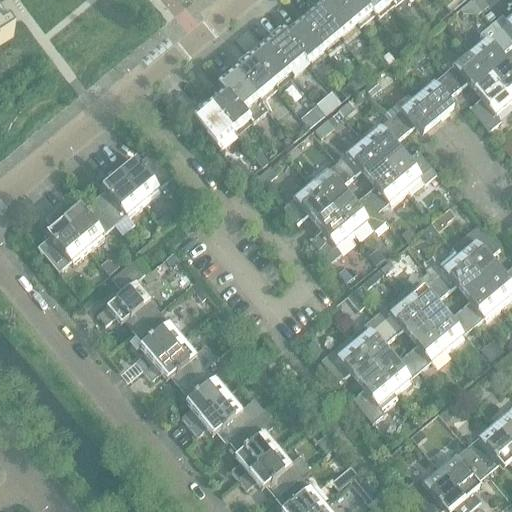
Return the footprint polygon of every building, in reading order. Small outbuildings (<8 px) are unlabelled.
[(322,8),(314,14),(342,47),(358,34),(330,1),(329,0),(324,0),(319,5),(322,8)] [(373,21),(356,0),(330,0),(330,1),(358,34),(373,21)] [(377,24),(392,11),(383,0),(356,0),(373,21),(377,24)] [(406,0),(383,0),(392,11),(406,0)] [(487,11),(479,0),(471,6),(480,17),(487,11)] [(471,6),(472,5),(471,4),(460,13),(463,17),(476,18),(479,16),(471,6)] [(306,21),(298,27),(326,60),(342,47),(314,14),(312,11),(303,18),(306,21)] [(490,29),(489,29),(509,53),(511,49),(511,16),(504,23),(501,19),(490,29)] [(478,44),(466,55),(486,79),(502,65),(499,61),(509,53),(489,29),(482,19),(475,25),(477,28),(474,31),(479,37),(482,41),(480,42),(478,44)] [(0,47),(13,38),(7,30),(5,31),(0,23),(0,47)] [(296,24),(287,31),(290,34),(282,40),(307,70),(310,73),(326,60),(298,27),(296,24)] [(307,70),(282,40),(277,33),(268,41),(271,44),(264,50),(291,83),(307,70)] [(400,39),(394,44),(400,51),(406,46),(400,39)] [(291,83),(264,50),(261,47),(253,54),(255,57),(248,63),(275,96),(291,83)] [(416,50),(410,55),(417,64),(424,58),(416,50)] [(386,55),(381,59),(388,67),(393,63),(386,55)] [(454,69),(442,79),(456,96),(466,88),(468,86),(472,91),(486,79),(466,55),(452,66),(454,69)] [(275,96),(248,63),(245,60),(237,67),(239,70),(232,76),(260,109),(275,96)] [(509,74),(502,65),(486,79),(472,91),(479,99),(494,86),(509,74)] [(265,116),(260,109),(232,76),(229,73),(221,80),(224,83),(216,89),(219,93),(249,129),(265,116)] [(509,74),(494,86),(511,108),(511,76),(511,77),(509,74)] [(356,94),(363,88),(353,76),(346,82),(356,94)] [(429,85),(413,99),(433,123),(450,109),(446,104),(449,103),(456,96),(442,79),(432,88),(429,85)] [(373,86),(365,93),(369,98),(377,91),(373,86)] [(340,96),(346,102),(355,95),(349,88),(340,96)] [(481,102),(470,111),(484,128),(490,135),(501,126),(498,122),(511,110),(493,88),(479,99),(481,102)] [(249,129),(219,93),(211,100),(213,103),(206,109),(233,142),(249,129)] [(396,106),(383,117),(389,124),(403,141),(413,132),(416,130),(420,134),(433,123),(413,99),(399,110),(396,106)] [(344,119),(354,111),(349,105),(340,113),(344,119)] [(233,142),(206,109),(203,106),(195,113),(197,116),(190,122),(218,155),(233,142)] [(322,142),(334,132),(327,124),(314,134),(322,142)] [(375,130),(359,143),(379,168),(398,152),(394,148),(395,147),(403,141),(389,124),(377,133),(375,130)] [(347,158),(336,168),(349,185),(360,176),(364,173),(367,178),(379,168),(359,143),(345,155),(347,158)] [(510,162),(511,160),(511,146),(511,144),(501,152),(510,162)] [(404,160),(398,152),(379,168),(367,178),(364,173),(360,176),(373,192),(377,189),(374,185),(386,175),(389,173),(404,160)] [(389,173),(386,175),(405,199),(407,197),(408,196),(421,185),(425,190),(436,181),(431,174),(416,156),(409,162),(407,164),(404,160),(389,173)] [(157,194),(170,184),(150,159),(131,174),(121,161),(110,169),(145,210),(160,197),(157,194)] [(325,172),(307,187),(326,211),(344,197),(345,196),(342,191),(349,185),(336,168),(328,175),(325,172)] [(130,222),(145,210),(110,169),(102,176),(112,189),(94,205),(115,229),(127,219),(130,222)] [(264,189),(276,178),(270,171),(258,181),(264,189)] [(373,192),(362,201),(376,218),(391,206),(393,209),(405,199),(386,175),(374,185),(377,189),(373,192)] [(297,200),(283,212),(298,230),(309,221),(312,218),(315,221),(326,211),(307,187),(295,197),(297,200)] [(353,208),(344,197),(326,211),(315,221),(312,218),(309,221),(320,235),(324,232),(321,229),(333,219),(336,216),(342,211),(345,215),(353,208)] [(336,216),(333,219),(352,243),(356,240),(357,239),(368,230),(373,236),(384,227),(376,218),(362,201),(353,208),(345,215),(342,211),(336,216)] [(102,240),(115,229),(94,205),(76,220),(65,206),(55,215),(89,256),(105,243),(102,240)] [(430,227),(440,219),(434,211),(424,219),(430,227)] [(75,268),(89,256),(55,215),(46,222),(57,235),(37,251),(58,276),(71,265),(75,268)] [(157,225),(163,232),(172,226),(165,218),(157,225)] [(320,235),(309,243),(329,268),(341,257),(338,254),(352,243),(333,219),(330,221),(321,229),(324,232),(320,235)] [(422,237),(426,241),(431,242),(436,238),(430,231),(422,237)] [(478,232),(452,254),(453,255),(455,258),(475,281),(483,274),(481,271),(488,265),(499,255),(478,232)] [(407,246),(414,241),(409,235),(402,240),(407,246)] [(375,270),(383,263),(376,254),(368,261),(375,270)] [(436,266),(425,275),(426,277),(446,300),(449,298),(455,292),(463,286),(465,289),(475,281),(455,258),(453,255),(437,268),(436,266)] [(177,265),(172,259),(164,266),(169,271),(177,265)] [(108,264),(101,269),(109,279),(120,270),(115,264),(108,264)] [(385,278),(394,271),(390,265),(380,272),(385,278)] [(500,280),(488,265),(481,271),(483,274),(475,281),(465,289),(463,286),(455,292),(468,307),(475,301),(472,297),(482,289),(490,282),(493,286),(500,280)] [(138,285),(145,281),(133,266),(112,284),(123,298),(138,285)] [(163,267),(155,273),(160,280),(168,273),(163,267)] [(490,282),(482,289),(500,313),(501,312),(511,302),(511,271),(500,280),(493,286),(490,282)] [(337,278),(345,288),(355,280),(349,273),(344,272),(337,278)] [(366,293),(383,279),(379,274),(362,288),(366,293)] [(401,298),(400,298),(422,325),(431,318),(428,315),(436,308),(440,305),(445,300),(446,300),(426,277),(425,278),(401,298)] [(151,301),(139,286),(138,285),(123,298),(97,319),(106,330),(119,319),(134,337),(159,317),(148,304),(151,301)] [(202,304),(207,299),(196,285),(190,290),(202,304)] [(461,312),(458,315),(472,332),(475,329),(483,322),(485,325),(500,313),(482,289),(472,297),(475,301),(468,307),(461,312)] [(359,314),(364,309),(353,295),(347,300),(359,314)] [(400,299),(374,320),(393,343),(403,335),(411,329),(414,332),(422,325),(400,298),(400,299)] [(448,323),(436,308),(428,315),(431,318),(422,325),(414,332),(411,329),(403,335),(416,349),(423,343),(420,340),(429,333),(437,326),(440,329),(448,323)] [(224,331),(229,326),(219,313),(213,318),(224,331)] [(437,326),(429,333),(448,356),(462,344),(466,341),(464,338),(465,337),(471,332),(472,332),(458,315),(452,320),(448,323),(440,329),(437,326)] [(172,326),(168,329),(159,317),(134,337),(149,355),(136,366),(144,376),(185,342),(172,326)] [(374,320),(348,342),(369,369),(378,362),(375,358),(383,352),(393,343),(374,320)] [(416,349),(405,358),(419,375),(420,375),(431,366),(433,369),(448,356),(429,333),(420,340),(423,343),(416,349)] [(205,350),(197,356),(185,342),(144,376),(152,385),(165,374),(180,392),(205,371),(215,362),(205,350)] [(348,342),(321,364),(326,371),(339,388),(350,378),(354,375),(359,371),(363,375),(369,369),(348,342)] [(316,359),(322,354),(313,343),(307,348),(316,359)] [(493,344),(486,349),(497,361),(503,356),(493,344)] [(497,361),(486,349),(480,354),(490,367),(497,361)] [(395,367),(383,352),(375,358),(378,362),(369,369),(363,375),(359,371),(354,375),(350,378),(363,394),(372,386),(369,383),(376,377),(385,369),(388,373),(395,367)] [(385,369),(376,377),(397,403),(398,403),(401,400),(399,398),(414,385),(412,382),(419,375),(405,358),(395,367),(388,373),(385,369)] [(217,381),(215,384),(205,371),(180,392),(195,411),(182,422),(190,431),(230,397),(217,381)] [(260,372),(252,379),(258,385),(266,378),(260,372)] [(501,383),(495,374),(489,379),(496,387),(501,383)] [(363,394),(351,402),(365,419),(366,419),(372,426),(386,413),(386,412),(397,403),(376,377),(369,383),(372,386),(363,394)] [(288,396),(281,401),(288,409),(294,404),(288,396)] [(253,424),(263,415),(253,403),(243,412),(230,397),(190,431),(198,441),(211,430),(226,448),(236,440),(253,425),(253,424)] [(446,412),(439,418),(444,424),(452,418),(446,412)] [(511,415),(510,417),(507,414),(492,427),(511,451),(511,415)] [(267,436),(275,429),(263,415),(253,424),(253,425),(236,440),(226,448),(227,449),(230,447),(244,464),(231,475),(239,485),(279,451),(267,436)] [(425,423),(424,423),(420,418),(416,421),(420,426),(421,426),(425,423)] [(511,471),(511,451),(492,427),(477,439),(479,442),(467,453),(487,478),(498,469),(502,473),(509,468),(511,471)] [(419,434),(411,441),(416,448),(425,441),(419,434)] [(395,435),(386,443),(392,450),(401,442),(395,435)] [(323,461),(334,452),(323,439),(316,445),(322,453),(318,456),(323,461)] [(298,460),(292,466),(279,451),(239,485),(247,494),(260,483),(275,501),(299,481),(309,473),(298,460)] [(475,488),(487,478),(467,453),(454,463),(452,460),(436,473),(468,511),(473,511),(479,507),(472,498),(479,492),(475,488)] [(349,471),(329,488),(336,496),(356,479),(349,471)] [(468,511),(436,473),(421,486),(417,481),(404,492),(410,499),(420,511),(468,511)] [(313,491),(310,494),(299,481),(275,501),(283,511),(318,511),(325,506),(313,491)]
